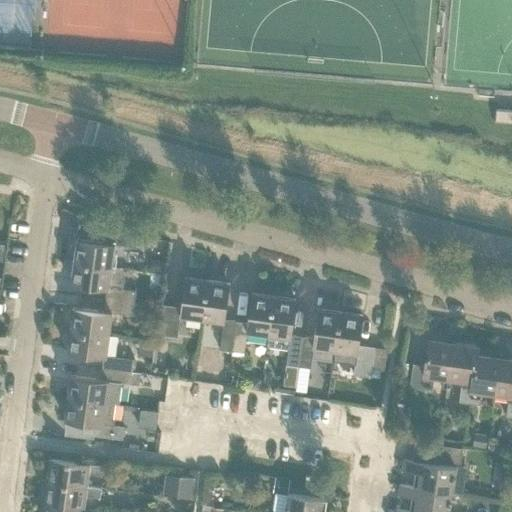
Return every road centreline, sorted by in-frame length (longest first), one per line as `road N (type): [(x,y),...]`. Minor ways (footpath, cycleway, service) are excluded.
road 1 (residential): [(511,310),(42,175)]
road 2 (tertiary): [(54,124),(511,251)]
road 3 (residential): [(2,511),(42,175)]
